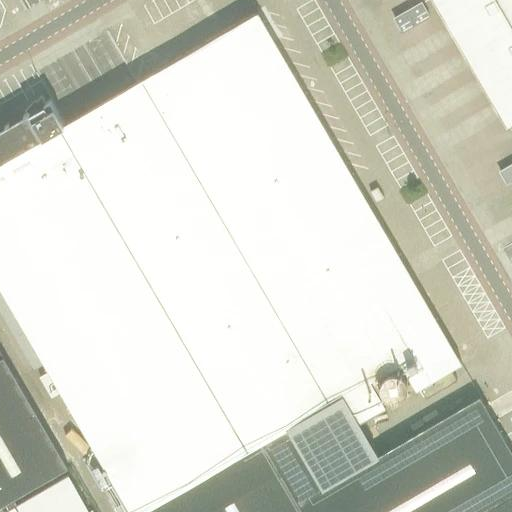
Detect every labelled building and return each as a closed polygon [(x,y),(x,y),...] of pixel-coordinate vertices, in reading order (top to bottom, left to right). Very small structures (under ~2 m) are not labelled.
[(433,0),(409,9),(420,38),(443,29),(433,0)] [(511,0),(435,0),(507,123),(511,120),(511,0)] [(327,404),(338,422),(354,412),(359,421),(386,406),(371,379),(401,361),(417,388),(462,362),(258,11),(136,82),(324,406),(327,404)] [(140,511),(289,426),(324,406),(136,82),(64,123),(51,99),(36,108),(0,128),(0,285),(131,511),(140,511)] [(0,505),(67,467),(4,356),(0,349),(0,505)] [(511,511),(511,450),(480,396),(324,487),(289,426),(140,511),(511,511)] [(20,511),(86,511),(89,511),(69,476),(17,506),(20,511)]
